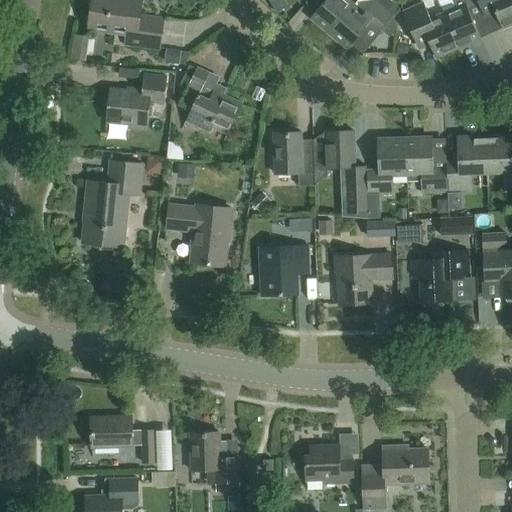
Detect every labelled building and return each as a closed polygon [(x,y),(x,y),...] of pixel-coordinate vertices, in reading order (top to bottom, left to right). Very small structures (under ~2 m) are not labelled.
[(126,44),(160,49),(164,19),(141,16),(142,0),(93,0),(90,29),(127,34),(126,44)] [(328,33),(354,4),(349,0),(326,0),(311,18),(328,33)] [(390,0),(375,0),(375,1),(365,13),(354,4),(328,33),(348,50),(369,26),(377,33),(399,7),(390,0)] [(452,0),(456,8),(444,14),(459,48),(482,38),(475,21),(485,17),(477,0),(452,0)] [(511,0),(477,0),(485,17),(496,12),(503,29),(511,25),(511,0)] [(424,3),(403,13),(420,50),(431,45),(437,58),(459,48),(444,14),(431,19),(424,3)] [(98,37),(89,38),(91,57),(101,55),(98,37)] [(166,48),(165,62),(180,64),(182,50),(166,48)] [(179,81),(190,87),(182,103),(193,108),(189,116),(201,122),(199,126),(212,132),(214,128),(229,135),(244,103),(216,90),(211,99),(201,94),(211,73),(199,67),(199,68),(187,63),(179,81)] [(165,104),(168,76),(144,73),(142,92),(110,89),(107,122),(130,124),(129,128),(148,130),(151,103),(165,104)] [(369,195),(368,170),(368,166),(356,167),(354,131),(326,132),(328,169),(347,168),(348,216),(370,215),(369,195)] [(276,174),(299,173),(299,185),(315,185),(313,150),(303,151),(302,133),(274,134),(276,174)] [(511,135),(486,136),(488,172),(505,171),(505,189),(511,188),(511,135)] [(447,163),(447,166),(448,191),(472,190),(472,172),(488,172),(486,136),(459,137),(460,162),(447,163)] [(407,139),(408,176),(422,175),(423,193),(448,192),(448,191),(447,166),(434,167),(433,138),(407,139)] [(368,170),(369,195),(393,194),(392,176),(408,176),(407,139),(379,140),(380,169),(368,170)] [(129,195),(140,196),(143,165),(112,162),(110,184),(89,182),(86,213),(88,213),(85,243),(124,247),(129,195)] [(228,241),(231,242),(234,209),(197,205),(197,208),(171,205),(168,229),(193,232),(192,246),(194,246),(192,263),(226,266),(228,241)] [(440,218),(441,236),(473,234),(472,216),(440,218)] [(319,220),(319,235),(333,234),(333,220),(319,220)] [(394,221),(382,222),(368,222),(368,236),(383,236),(395,235),(394,221)] [(511,301),(511,249),(507,249),(506,232),(484,233),(485,253),(485,282),(502,281),(502,299),(505,299),(508,302),(511,301)] [(310,275),(309,245),(261,248),(264,296),(299,295),(299,275),(310,275)] [(421,274),(422,301),(429,301),(429,306),(443,305),(443,300),(454,300),(453,273),(469,273),(468,251),(432,253),(432,260),(413,261),(413,275),(421,274)] [(393,279),(392,254),(336,256),(337,273),(339,273),(341,304),(372,303),(371,277),(379,276),(379,279),(393,279)] [(156,462),(155,430),(132,431),(131,416),(91,417),(92,447),(132,446),(132,445),(142,445),(143,462),(156,462)] [(240,491),(240,481),(239,457),(221,458),(220,432),(190,433),(191,470),(207,469),(207,484),(216,484),(215,492),(240,491)] [(354,482),(354,459),(340,459),(340,444),(310,445),(310,455),(305,455),(306,480),(323,480),(324,483),(354,482)] [(386,508),(385,496),(385,484),(429,483),(428,449),(401,450),(401,447),(383,447),(384,470),(362,471),(364,508),(386,508)] [(274,470),(273,459),(263,460),(264,470),(274,470)] [(139,502),(138,478),(110,479),(111,495),(86,496),(86,511),(123,511),(123,503),(139,502)]
